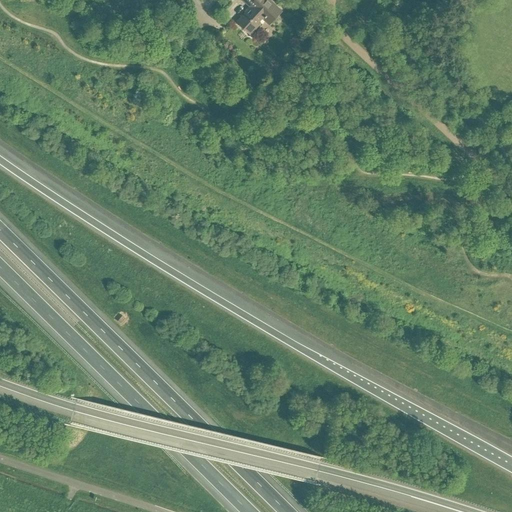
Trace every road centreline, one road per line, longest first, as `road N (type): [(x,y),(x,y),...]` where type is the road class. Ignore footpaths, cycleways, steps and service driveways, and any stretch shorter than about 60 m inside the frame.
road 1 (trunk): [(511,468),(180,277),(0,160)]
road 2 (trunk): [(0,382),(471,511)]
road 3 (motorway): [(286,511),(0,229)]
road 4 (motorway): [(0,267),(248,511)]
road 5 (unclassified): [(161,511),(0,459)]
